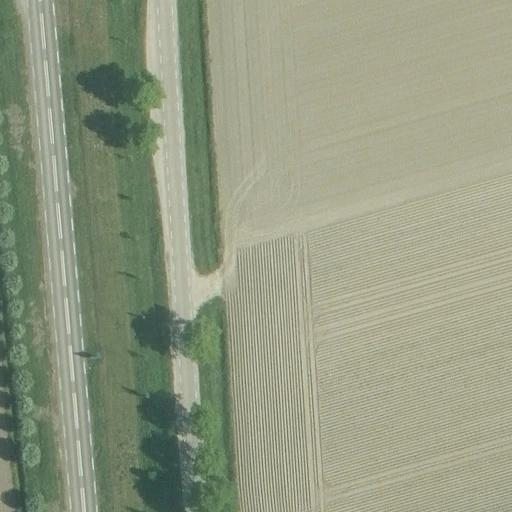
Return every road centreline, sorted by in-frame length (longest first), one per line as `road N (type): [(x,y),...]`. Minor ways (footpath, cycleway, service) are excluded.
road 1 (secondary): [(38,0),(83,511)]
road 2 (tertiary): [(194,511),(161,0)]
